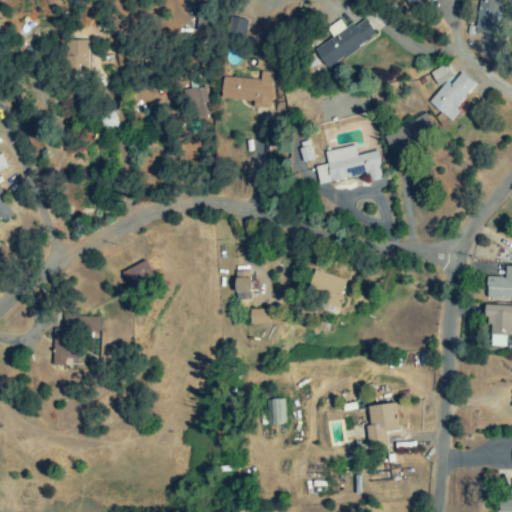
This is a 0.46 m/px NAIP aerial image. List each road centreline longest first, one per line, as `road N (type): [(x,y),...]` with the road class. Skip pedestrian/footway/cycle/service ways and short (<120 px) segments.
road 1 (residential): [(0,313),(96,244),(196,205),(246,211),(367,247),(458,252),(511,176)]
road 2 (residential): [(438,511),(458,252)]
road 3 (residential): [(69,261),(0,99)]
